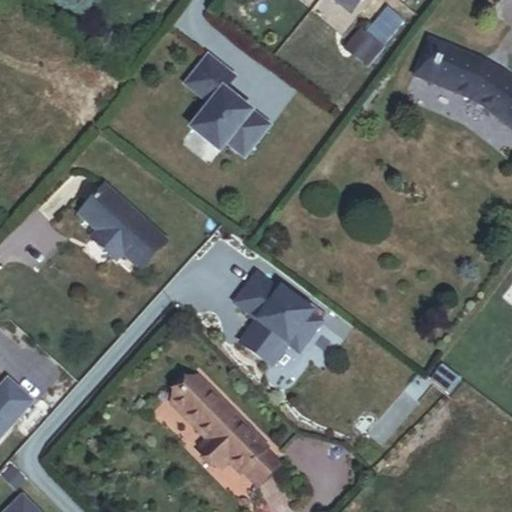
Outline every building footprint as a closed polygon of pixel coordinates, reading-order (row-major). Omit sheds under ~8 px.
[(326,0),(347,18),(362,0),(326,0)] [(347,53),(366,68),(401,25),(386,13),(365,40),(360,36),(347,53)] [(511,132),(511,78),(487,64),(430,44),(416,79),(476,104),(511,132)] [(192,132),(220,155),(227,146),(245,160),(269,130),(224,94),(235,81),(209,60),(187,88),(212,107),(192,132)] [(166,242),(105,187),(79,215),(98,232),(91,239),(116,261),(122,255),(140,271),(166,242)] [(279,291),(256,274),(235,303),(258,320),(241,342),(271,365),(287,343),(297,351),(320,321),(310,313),(311,311),(281,289),(279,291)] [(268,454),(270,452),(198,381),(172,407),(210,445),(200,455),(219,474),(229,464),(256,491),(280,466),(268,454)] [(0,439),(32,405),(8,383),(0,392),(0,439)] [(34,511),(24,501),(13,511),(34,511)]
